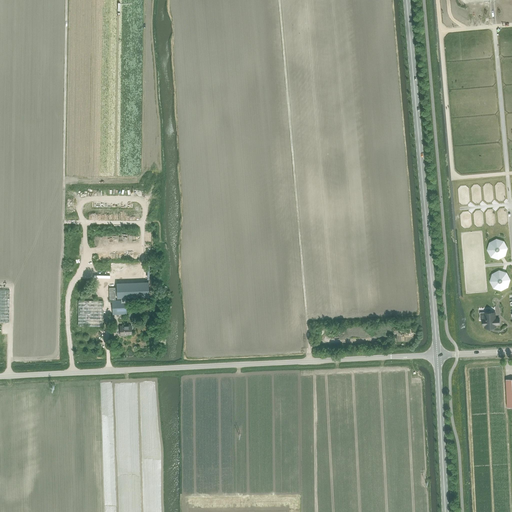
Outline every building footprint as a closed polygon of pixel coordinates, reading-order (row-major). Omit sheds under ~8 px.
[(511,271),(493,272),(495,305),(510,304),(509,292),(511,291),(511,285),(511,284),(511,271)] [(0,322),(9,322),(9,290),(0,290),(0,322)] [(112,295),(112,300),(113,314),(127,314),(126,295),(112,295)] [(62,326),(103,327),(103,301),(62,301),(62,326)] [(484,319),(483,319),(483,320),(483,325),(485,325),(485,328),(488,328),(496,328),(495,325),(499,324),(499,318),(495,319),(495,313),(492,313),(484,313),(484,319)] [(131,326),(120,326),(120,335),(125,335),(125,334),(132,334),(131,326)]
